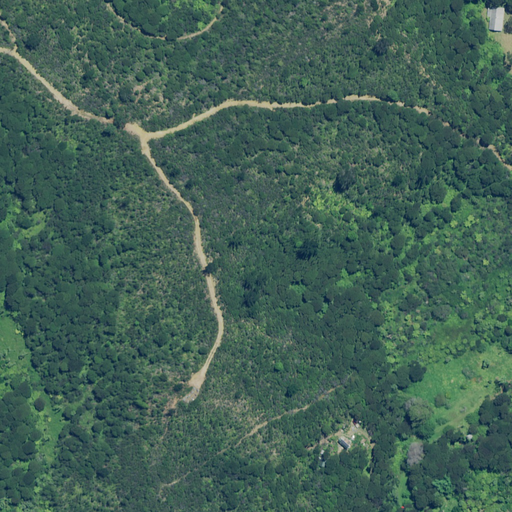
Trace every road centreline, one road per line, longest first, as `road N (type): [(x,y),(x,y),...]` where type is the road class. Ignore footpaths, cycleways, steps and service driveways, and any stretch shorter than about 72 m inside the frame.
road 1 (track): [(511,166),(470,134),(376,98),(222,107),(164,131),(131,128),(64,99),(0,20)]
road 2 (track): [(140,130),(161,176),(195,217),(223,330),(181,397)]
